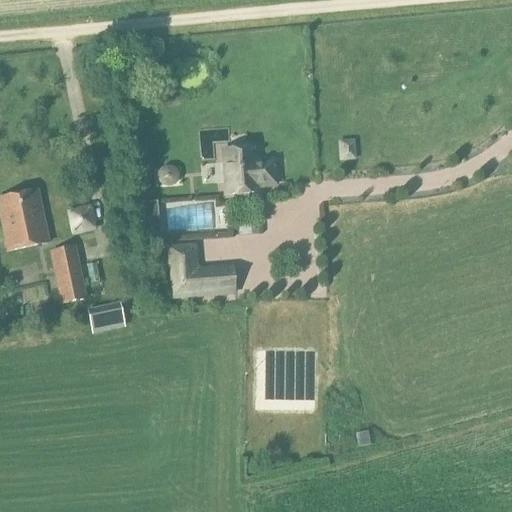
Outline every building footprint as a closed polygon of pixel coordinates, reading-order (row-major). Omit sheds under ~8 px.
[(356,161),(354,140),(337,142),(339,163),(356,161)] [(220,150),(223,195),(257,193),(256,187),(274,185),(273,159),(254,160),(253,148),(220,150)] [(46,241),(35,190),(0,197),(0,224),(5,250),(46,241)] [(59,208),(64,234),(91,229),(86,202),(59,208)] [(143,202),(128,203),(129,210),(130,210),(132,236),(130,236),(131,244),(146,243),(143,202)] [(51,249),(63,302),(88,296),(76,243),(51,249)] [(193,244),(166,245),(170,298),(231,294),(229,266),(194,268),(193,244)] [(119,304),(86,311),(91,336),(124,329),(119,304)]
